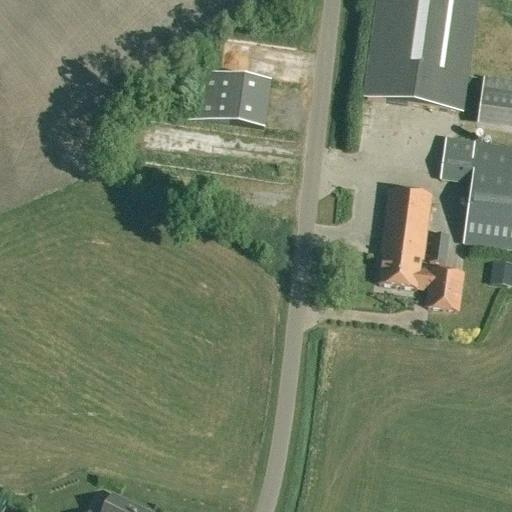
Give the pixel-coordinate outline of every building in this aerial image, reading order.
[(474,0),(381,0),(367,101),(458,113),(474,0)] [(194,74),(188,120),(188,122),(258,129),(264,84),(194,74)] [(511,83),(484,80),(479,116),(511,120),(511,83)] [(511,251),(511,150),(446,141),(441,181),(472,185),(464,245),(511,251)] [(247,213),(290,219),(295,185),(252,179),(247,213)] [(381,257),(383,258),(379,287),(417,292),(417,290),(418,274),(420,262),(422,263),(431,198),(390,193),(381,257)] [(446,266),(450,238),(431,236),(427,263),(446,266)] [(499,282),(511,285),(511,265),(503,263),(499,282)] [(430,276),(418,274),(417,290),(431,292),(428,310),(457,314),(462,277),(430,273),(430,276)] [(142,511),(113,497),(104,511),(142,511)]
